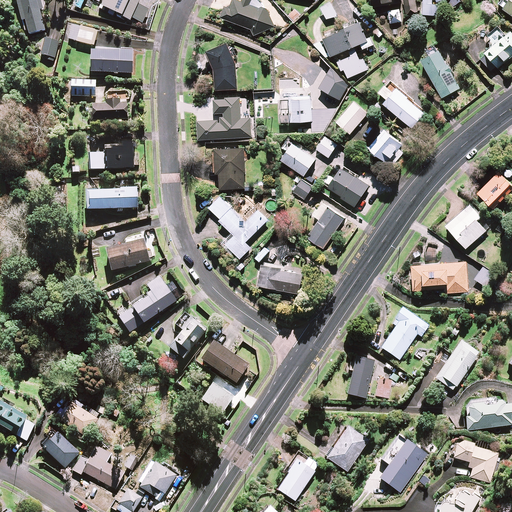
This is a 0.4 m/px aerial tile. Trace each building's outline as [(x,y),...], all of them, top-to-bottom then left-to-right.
[(43,10),(40,0),(16,0),(22,22),(25,21),(29,36),(45,31),(39,11),(43,10)] [(84,0),(75,0),(73,7),(81,10),(84,0)] [(106,0),(102,8),(130,22),(132,19),(142,24),(148,11),(138,6),(140,1),(139,0),(106,0)] [(257,8),(251,6),(253,0),(242,0),(241,3),(234,1),(231,9),(227,9),(222,20),(251,31),(254,37),(274,27),(266,10),(257,8)] [(416,0),(371,0),(373,8),(400,2),(403,15),(419,12),(416,0)] [(432,0),(423,0),(423,16),(439,16),(439,6),(432,6),(432,0)] [(511,0),(503,0),(499,6),(503,9),(502,10),(511,17),(511,0)] [(337,16),(331,4),(321,9),(328,21),(337,16)] [(364,51),(374,46),(371,38),(368,39),(361,23),(339,32),(340,34),(314,45),(327,60),(361,46),(364,51)] [(99,31),(74,25),(70,40),(95,46),(99,31)] [(380,26),(372,31),(380,41),(387,36),(380,26)] [(489,37),(496,45),(485,54),(486,55),(481,60),(493,74),(511,57),(511,33),(505,38),(498,29),(489,37)] [(60,42),(46,39),(42,54),(49,56),(48,59),(55,61),(60,42)] [(237,65),(228,45),(209,53),(215,71),(216,91),(237,90),(237,65)] [(460,89),(436,46),(427,51),(430,58),(422,62),(442,99),(460,89)] [(135,74),(135,50),(122,49),(121,53),(94,52),(93,73),(135,74)] [(349,53),(351,57),(338,62),(342,72),(344,71),(348,79),(368,71),(363,60),(360,61),(357,54),(356,50),(349,53)] [(349,87),(332,69),(320,89),(340,101),(349,87)] [(98,81),(73,80),(72,96),(97,97),(98,81)] [(414,102),(415,101),(392,81),(380,94),(388,101),(385,105),(412,129),(426,113),(414,102)] [(281,124),(311,123),(311,131),(320,131),(320,123),(320,110),(312,111),(312,98),(281,98),(281,124)] [(130,120),(129,100),(109,101),(109,105),(95,106),(95,121),(130,120)] [(368,115),(354,103),(337,123),(350,135),(368,115)] [(403,144),(385,130),(369,150),(387,164),(403,144)] [(337,146),(325,137),(316,149),(329,158),(337,146)] [(300,149),(302,146),(290,138),(282,149),(288,153),(282,161),(305,177),(316,161),(300,149)] [(92,170),(133,169),(133,148),(135,148),(135,143),(124,143),(125,149),(107,149),(107,152),(92,152),(92,170)] [(246,189),(245,149),(216,150),(216,175),(221,175),(221,190),(246,189)] [(343,169),(329,189),(342,198),(341,199),(355,209),(369,187),(343,169)] [(511,191),(511,186),(499,174),(478,194),(493,210),(511,191)] [(313,188),(302,180),(294,193),(305,200),(313,188)] [(137,187),(123,187),(124,190),(89,192),(90,211),(138,208),(137,187)] [(259,203),(255,207),(243,219),(221,197),(210,208),(221,220),(220,221),(233,234),(223,244),(221,246),(231,256),(233,253),(240,260),(251,249),(246,243),(269,220),(261,213),(265,209),(259,203)] [(345,219),(323,204),(314,217),(320,221),(308,238),(323,249),(345,219)] [(481,217),(471,206),(447,227),(466,249),(486,232),(477,221),(481,217)] [(150,249),(147,250),(143,236),(127,240),(128,245),(107,251),(112,272),(150,262),(149,259),(152,258),(150,249)] [(465,262),(412,265),(414,292),(425,291),(425,286),(445,285),(445,294),(467,292),(465,262)] [(283,269),(263,265),(259,286),(297,294),(301,275),(282,271),(283,269)] [(496,276),(483,267),(474,281),(488,290),(496,276)] [(118,314),(120,317),(118,318),(130,335),(177,302),(159,278),(146,287),(152,294),(128,312),(126,309),(118,314)] [(429,327),(403,309),(392,325),(396,327),(381,349),(399,361),(417,335),(421,337),(429,327)] [(207,331),(186,314),(176,326),(183,331),(169,349),(184,360),(207,331)] [(436,380),(453,392),(455,388),(456,388),(479,354),(461,342),(436,380)] [(249,366),(214,343),(202,362),(237,384),(249,366)] [(375,363),(356,358),(348,395),(366,400),(375,363)] [(392,381),(379,379),(375,397),(388,399),(392,381)] [(466,408),(466,419),(465,419),(467,432),(511,425),(511,422),(511,404),(505,405),(501,401),(500,402),(495,398),(470,402),(466,408)] [(0,403),(0,430),(7,434),(9,430),(28,441),(36,426),(26,421),(29,417),(1,402),(0,403)] [(108,410),(98,406),(95,412),(105,417),(108,410)] [(98,421),(76,407),(70,416),(65,413),(60,421),(87,438),(98,421)] [(369,442),(348,428),(327,459),(348,473),(369,442)] [(81,456),(54,430),(48,436),(53,440),(44,449),(65,470),(73,462),(75,463),(81,456)] [(397,455),(391,450),(382,461),(389,466),(380,480),(400,494),(427,456),(407,442),(397,455)] [(474,446),(458,442),(454,459),(470,463),(468,469),(472,470),(470,478),(490,483),(498,454),(474,448),(474,446)] [(111,455),(97,447),(89,461),(81,456),(73,471),(81,476),(83,473),(116,490),(125,474),(107,464),(111,455)] [(139,459),(130,454),(123,466),(132,471),(139,459)] [(319,466),(309,459),(304,466),(297,461),(278,491),(296,502),(319,466)] [(133,511),(147,492),(157,498),(160,492),(165,495),(178,474),(164,465),(162,467),(154,462),(139,487),(140,488),(136,495),(128,490),(120,504),(132,511),(133,511)] [(436,511),(472,511),(479,500),(462,491),(454,503),(437,502),(436,511)]
